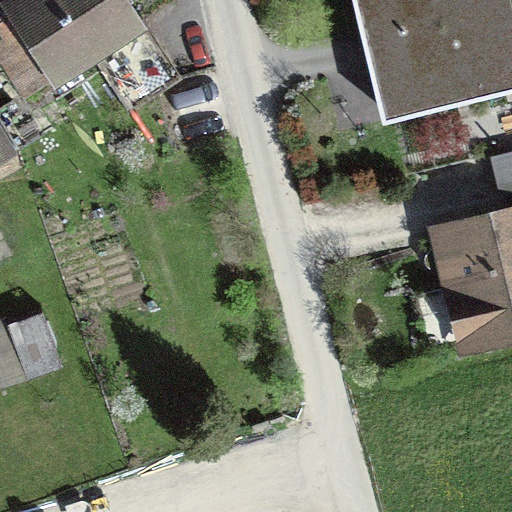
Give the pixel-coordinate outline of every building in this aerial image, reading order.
[(0,6),(0,56),(24,92),(53,72),(57,77),(93,54),(130,110),(182,75),(144,19),(149,16),(138,0),(5,0),(7,2),(0,6)] [(511,0),(350,0),(383,134),(511,103),(511,0)] [(0,159),(18,149),(0,119),(0,159)] [(501,215),(428,232),(457,361),(511,348),(511,154),(488,160),(501,215)] [(245,267),(231,204),(208,209),(222,272),(245,267)] [(201,253),(194,229),(179,233),(186,258),(201,253)] [(43,301),(0,316),(0,388),(66,364),(43,301)]
